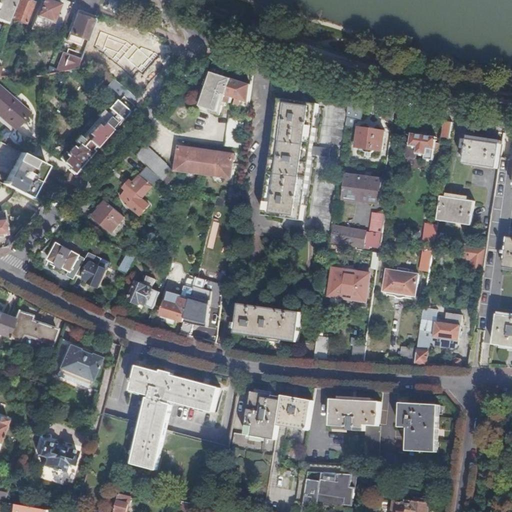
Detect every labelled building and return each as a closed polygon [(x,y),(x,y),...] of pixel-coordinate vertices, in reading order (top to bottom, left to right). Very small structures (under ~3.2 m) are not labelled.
[(0,0),(0,20),(7,24),(16,0),(0,0)] [(22,0),(17,0),(11,18),(26,24),(33,4),(22,0)] [(52,1),(52,0),(42,0),(32,27),(41,30),(41,28),(44,28),(47,21),(54,24),(62,5),(52,1)] [(87,41),(96,18),(79,12),(67,42),(79,47),(82,40),(87,41)] [(110,51),(108,59),(131,66),(129,72),(143,76),(151,52),(145,50),(146,47),(113,36),(115,31),(105,29),(99,48),(110,51)] [(68,50),(66,55),(80,60),(82,55),(68,50)] [(80,60),(66,55),(61,68),(58,74),(76,71),(80,60)] [(58,74),(61,68),(37,58),(28,79),(43,77),(58,74)] [(250,105),(252,87),(213,74),(202,108),(219,114),(223,102),(231,105),(233,99),(236,100),(235,106),(240,108),(242,102),(250,105)] [(107,135),(137,101),(112,80),(109,83),(112,86),(110,88),(116,93),(118,95),(112,101),(114,103),(109,109),(111,110),(107,114),(103,111),(98,117),(101,119),(84,139),(81,137),(76,143),(80,146),(76,151),(74,149),(68,156),(66,154),(61,160),(75,172),(87,158),(107,135)] [(30,114),(0,88),(0,115),(1,116),(0,117),(15,131),(30,114)] [(365,104),(352,100),(349,118),(362,122),(365,104)] [(320,106),(282,101),(265,218),(304,223),(320,106)] [(394,125),(396,112),(381,108),(380,113),(381,118),(387,123),(394,125)] [(230,120),(226,148),(241,151),(245,122),(230,120)] [(451,143),(454,124),(445,122),(442,142),(451,143)] [(386,133),(360,129),(357,148),(365,150),(365,151),(367,153),(374,154),(376,152),(377,151),(383,152),(386,133)] [(438,138),(413,135),(411,146),(408,146),(407,156),(409,159),(415,160),(418,158),(419,155),(426,156),(426,160),(435,162),(436,157),(435,156),(436,148),(438,148),(439,144),(437,144),(438,138)] [(499,170),(503,147),(469,142),(465,165),(499,170)] [(147,148),(138,158),(149,168),(160,178),(169,186),(174,181),(164,172),(169,167),(147,148)] [(233,169),(235,158),(235,157),(180,150),(177,172),(219,178),(228,179),(227,185),(231,186),(233,169)] [(3,185),(30,199),(47,168),(21,154),(6,183),(5,182),(3,185)] [(241,169),(243,159),(235,158),(233,169),(241,169)] [(160,178),(149,168),(135,184),(132,182),(125,190),(128,192),(122,199),(129,205),(128,206),(141,217),(151,206),(142,199),(160,178)] [(385,181),(348,176),(344,200),(382,206),(385,181)] [(475,202),(442,197),(439,221),(471,226),(475,202)] [(120,214),(107,203),(94,219),(113,234),(126,219),(120,214)] [(386,221),(386,217),(377,216),(375,216),(372,238),(374,238),(373,249),(382,250),(382,245),(383,237),(384,233),(386,221)] [(436,241),(438,227),(430,226),(427,251),(434,252),(436,241)] [(368,234),(335,227),(332,243),(371,251),(372,243),(367,242),(368,234)] [(69,278),(75,282),(78,277),(87,261),(59,246),(50,262),(57,266),(55,270),(63,274),(65,270),(71,274),(69,278)] [(470,268),(483,269),(485,247),(461,246),(460,260),(470,260),(470,268)] [(87,261),(78,277),(92,283),(90,286),(100,290),(108,272),(99,268),(103,261),(91,255),(87,261)] [(121,271),(128,275),(137,259),(130,255),(121,271)] [(430,279),(437,279),(440,260),(433,259),(430,279)] [(159,271),(161,268),(152,262),(150,266),(151,270),(155,272),(159,271)] [(371,276),(336,271),(332,297),(367,302),(371,276)] [(420,276),(389,272),(386,293),(417,298),(420,276)] [(147,308),(154,311),(161,294),(154,291),(157,282),(149,279),(145,288),(138,285),(131,303),(140,307),(141,305),(147,307),(147,308)] [(430,279),(429,286),(435,287),(436,280),(437,279),(430,279)] [(186,288),(196,290),(197,283),(188,281),(186,288)] [(210,308),(222,310),(225,288),(215,286),(210,308)] [(186,325),(192,301),(196,290),(186,288),(183,298),(171,295),(168,305),(167,304),(163,320),(177,325),(178,323),(186,325)] [(182,337),(190,339),(191,338),(193,337),(202,303),(192,301),(186,325),(182,337)] [(304,315),(242,307),(239,326),(237,326),(236,332),(238,332),(238,337),(300,345),(304,315)] [(31,317),(17,312),(14,321),(8,338),(20,343),(23,335),(51,346),(56,331),(29,321),(31,317)] [(0,335),(8,338),(14,321),(0,315),(0,335)] [(511,348),(511,317),(499,316),(495,346),(511,348)] [(423,321),(416,366),(427,366),(431,343),(434,343),(435,338),(460,341),(462,327),(423,321)] [(485,342),(494,342),(494,333),(486,332),(485,342)] [(435,338),(434,343),(436,347),(456,349),(459,347),(460,341),(435,338)] [(317,360),(328,361),(331,341),(319,339),(317,360)] [(470,368),(474,340),(469,339),(466,339),(464,349),(463,361),(457,360),(456,361),(456,365),(457,367),(470,368)] [(102,357),(60,340),(59,344),(68,347),(69,346),(79,350),(79,352),(90,356),(90,355),(101,359),(102,357)] [(92,383),(101,359),(90,355),(90,356),(79,352),(79,350),(69,346),(68,347),(59,370),(60,370),(91,383),(92,383)] [(364,364),(366,348),(355,348),(354,363),(364,364)] [(144,425),(103,414),(99,428),(140,439),(133,465),(157,471),(164,445),(227,462),(230,448),(168,431),(174,407),(172,406),(172,403),(215,414),(221,390),(139,368),(136,381),(134,381),(133,384),(135,384),(133,392),(152,397),(151,400),(150,400),(144,425)] [(88,390),(91,383),(60,370),(57,377),(88,390)] [(280,427),(285,399),(254,395),(247,437),(277,442),(280,427)] [(314,403),(285,398),(285,399),(280,427),(309,433),(314,403)] [(380,427),(383,404),(333,401),(332,428),(351,429),(351,432),(367,432),(368,427),(380,427)] [(403,405),(402,429),(409,430),(408,453),(439,455),(441,408),(403,405)] [(381,428),(380,427),(368,427),(367,432),(364,468),(379,469),(381,428)] [(77,452),(65,449),(65,453),(53,449),(54,445),(42,442),(38,457),(45,459),(42,467),(63,473),(66,465),(73,467),(77,452)] [(352,511),(359,475),(310,472),(303,507),(332,511),(352,511)] [(7,499),(9,496),(0,494),(0,503),(6,505),(7,499)] [(121,496),(116,511),(128,511),(132,499),(121,496)] [(35,504),(7,499),(6,505),(18,507),(45,511),(48,511),(50,502),(35,499),(35,504)] [(394,511),(427,511),(428,504),(414,502),(414,503),(405,502),(404,505),(395,504),(394,511)] [(6,505),(0,503),(0,511),(16,511),(18,507),(6,505)]
